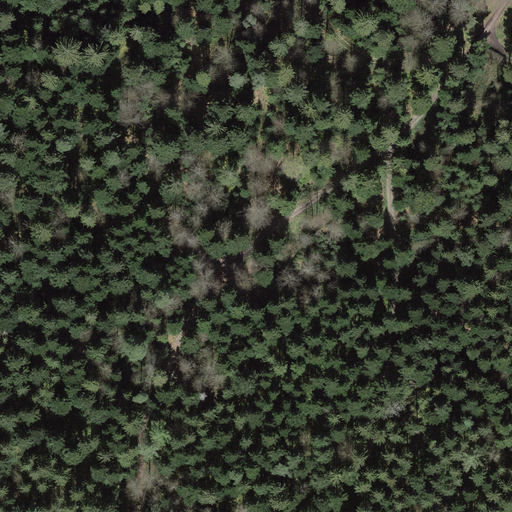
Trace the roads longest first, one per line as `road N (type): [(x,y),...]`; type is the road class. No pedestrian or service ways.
road 1 (track): [(353,511),(396,282),(390,159),(507,0)]
road 2 (track): [(137,511),(147,407),(204,297),(254,240),(403,134)]
road 3 (track): [(223,274),(0,117)]
